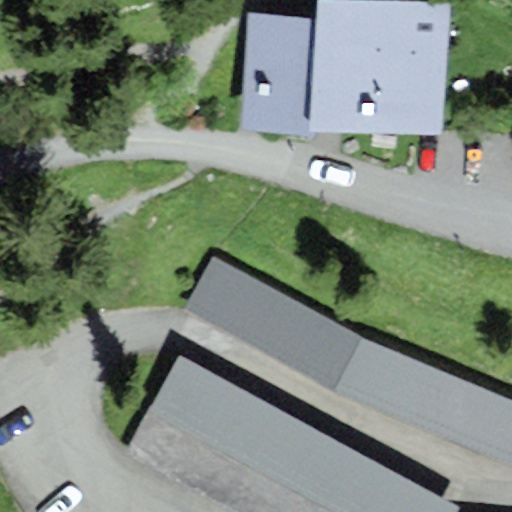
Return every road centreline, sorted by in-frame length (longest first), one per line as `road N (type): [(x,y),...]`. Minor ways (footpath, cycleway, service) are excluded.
road 1 (residential): [(238,155),(67,235),(0,297)]
road 2 (residential): [(238,155),(511,211)]
road 3 (residential): [(0,176),(144,136),(238,155)]
